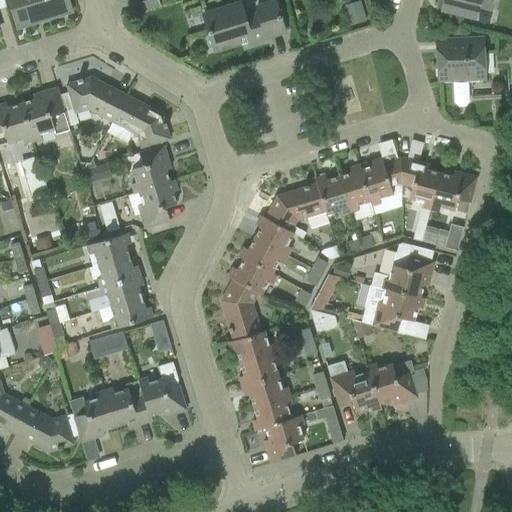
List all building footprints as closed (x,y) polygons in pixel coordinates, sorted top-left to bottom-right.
[(7,0),(16,29),(71,12),(67,0),(7,0)] [(128,0),(133,14),(160,6),(174,1),(173,0),(128,0)] [(360,0),(356,0),(344,3),(350,24),(366,20),(360,0)] [(441,10),(460,16),(474,20),(477,6),(489,10),(491,0),(438,0),(437,8),(441,9),(441,10)] [(202,15),(207,30),(213,52),(239,44),(240,46),(251,43),(250,40),(264,36),(265,39),(284,33),(274,2),(255,8),(257,14),(244,18),(239,4),(202,15)] [(452,28),(453,36),(464,35),(464,27),(452,28)] [(436,41),(436,54),(438,81),(452,80),(453,103),(458,107),(463,107),(467,102),(466,79),(483,78),(481,39),(436,41)] [(67,92),(58,95),(62,111),(72,108),(74,114),(88,110),(112,123),(126,96),(90,78),(81,80),(81,79),(76,81),(76,82),(65,85),(67,92)] [(34,100),(20,105),(32,142),(40,139),(39,135),(54,130),(55,134),(68,130),(62,111),(58,95),(55,88),(32,95),(34,100)] [(126,96),(112,123),(106,133),(125,144),(131,133),(136,136),(140,148),(169,140),(165,129),(167,128),(165,123),(164,124),(161,115),(126,96)] [(0,105),(0,132),(3,132),(7,144),(21,140),(23,145),(32,142),(20,105),(7,109),(5,104),(0,105)] [(126,171),(131,170),(135,184),(130,185),(133,193),(133,194),(138,193),(138,192),(168,183),(168,182),(165,170),(169,169),(162,146),(138,154),(123,159),(126,171)] [(372,167),(360,170),(360,171),(369,202),(370,207),(380,204),(378,199),(392,195),(399,193),(400,185),(399,158),(382,164),(380,159),(370,162),(372,167)] [(429,210),(439,174),(426,171),(427,165),(399,158),(400,185),(399,193),(400,193),(400,198),(407,199),(421,203),(420,208),(429,210)] [(350,174),(338,177),(349,214),(358,211),(356,206),(369,202),(360,171),(360,170),(359,165),(349,168),(350,174)] [(88,183),(98,180),(94,167),(84,170),(88,183)] [(439,174),(429,210),(438,212),(439,207),(466,214),(475,178),(452,172),(451,177),(439,174)] [(314,179),(315,184),(316,184),(325,212),(324,212),(325,216),(339,211),(340,216),(349,214),(338,177),(326,181),(324,176),(314,179)] [(133,194),(133,193),(127,195),(133,217),(139,215),(144,228),(168,221),(164,208),(175,205),(171,192),(176,191),(173,181),(168,182),(168,183),(138,192),(138,193),(133,194)] [(276,196),(264,218),(264,219),(292,235),(293,234),(290,232),(296,221),(305,218),(309,229),(328,223),(325,216),(324,212),(325,212),(316,184),(315,184),(307,187),(307,186),(302,187),(303,188),(276,196)] [(8,200),(0,202),(0,208),(1,212),(11,209),(8,200)] [(84,215),(74,224),(84,234),(94,226),(84,215)] [(259,228),(253,239),(286,257),(291,249),(286,247),(292,235),(264,219),(264,218),(259,216),(254,225),(259,228)] [(116,230),(114,221),(103,224),(106,233),(116,230)] [(450,224),(443,248),(456,251),(462,228),(450,224)] [(94,254),(97,265),(128,256),(124,245),(129,244),(126,234),(107,239),(86,246),(89,255),(94,254)] [(33,240),(36,252),(50,248),(47,237),(33,240)] [(370,237),(357,241),(360,250),(373,246),(370,237)] [(237,257),(242,260),(242,259),(271,275),(271,274),(277,263),(282,265),(286,257),(253,239),(247,250),(242,248),(237,257)] [(357,241),(345,245),(348,254),(360,250),(357,241)] [(18,243),(9,245),(14,259),(22,257),(18,243)] [(372,273),(369,286),(380,289),(385,291),(385,290),(418,298),(418,297),(422,285),(427,286),(433,262),(429,261),(432,251),(410,246),(404,270),(392,266),(389,277),(372,273)] [(128,256),(97,265),(101,278),(96,279),(98,288),(139,276),(136,266),(131,268),(128,256)] [(22,257),(14,259),(18,273),(26,271),(22,257)] [(227,277),(231,280),(232,279),(257,293),(257,294),(260,296),(267,283),(271,285),(276,277),(271,274),(271,275),(242,259),(242,260),(236,270),(232,268),(227,277)] [(326,264),(317,259),(311,270),(320,275),(326,264)] [(329,275),(345,280),(348,269),(336,265),(332,267),(329,275)] [(45,281),(41,268),(32,270),(36,284),(45,281)] [(320,275),(311,270),(305,282),(314,287),(320,275)] [(339,278),(327,275),(308,310),(320,313),(339,278)] [(139,276),(98,288),(101,297),(106,295),(110,307),(140,298),(137,287),(142,285),(139,276)] [(231,280),(220,301),(228,328),(227,329),(229,333),(232,341),(232,342),(260,334),(260,333),(251,305),(257,294),(257,293),(232,279),(231,280)] [(45,282),(37,284),(41,298),(49,296),(45,282)] [(30,284),(22,287),(26,301),(35,298),(30,284)] [(380,289),(369,286),(360,316),(345,313),(344,320),(350,321),(349,321),(350,321),(351,321),(371,326),(402,334),(405,320),(412,322),(416,308),(421,309),(424,299),(418,297),(418,298),(385,290),(385,291),(380,289)] [(294,302),(303,307),(309,295),(301,291),(294,302)] [(35,298),(26,301),(30,315),(39,312),(35,298)] [(140,298),(110,307),(113,320),(108,321),(111,330),(132,323),(152,317),(149,308),(144,309),(140,298)] [(53,309),(45,311),(49,325),(58,323),(53,309)] [(320,313),(308,310),(316,335),(334,328),(336,325),(334,316),(320,313)] [(350,321),(349,321),(350,321),(355,339),(371,334),(370,327),(371,326),(351,321),(350,321)] [(58,323),(49,325),(53,339),(62,337),(58,323)] [(0,369),(7,367),(4,358),(14,355),(6,329),(0,330),(0,369)] [(298,332),(302,344),(311,341),(308,329),(298,332)] [(232,342),(232,341),(227,343),(230,353),(235,351),(239,364),(275,353),(272,344),(267,346),(263,332),(260,333),(260,334),(232,342)] [(316,337),(323,359),(330,357),(326,343),(323,344),(320,336),(316,337)] [(38,343),(42,356),(56,352),(52,339),(38,343)] [(302,344),(306,357),(315,354),(311,341),(302,344)] [(56,352),(58,360),(75,355),(71,342),(54,347),(56,352)] [(275,353),(239,364),(243,376),(238,377),(241,387),(277,376),(273,363),(278,362),(275,353)] [(342,361),(325,366),(337,403),(350,399),(354,412),(368,407),(369,412),(380,409),(378,404),(377,404),(367,372),(354,376),(352,371),(346,373),(342,361)] [(146,378),(137,381),(142,397),(149,416),(161,413),(162,417),(185,411),(176,382),(177,381),(172,362),(157,367),(160,379),(148,383),(146,378)] [(375,364),(365,367),(367,372),(377,404),(378,404),(391,400),(392,405),(416,398),(408,373),(395,377),(391,364),(377,369),(375,364)] [(311,375),(315,388),(325,385),(321,373),(311,375)] [(277,376),(241,387),(244,396),(249,395),(252,407),(288,396),(286,388),(281,389),(277,376)] [(112,389),(103,391),(114,427),(126,423),(128,428),(151,421),(149,416),(142,397),(137,381),(125,384),(127,390),(113,394),(112,389)] [(325,385),(315,388),(319,401),(329,398),(325,385)] [(0,386),(0,426),(13,434),(27,407),(3,394),(0,386)] [(72,414),(75,423),(78,436),(80,442),(103,435),(102,430),(114,427),(103,391),(94,394),(96,399),(82,403),(81,398),(69,402),(72,414)] [(288,396),(252,407),(256,419),(251,421),(254,431),(264,428),(290,420),(290,419),(286,407),(291,405),(288,396)] [(335,419),(331,406),(321,409),(325,422),(335,419)] [(27,407),(13,434),(48,452),(57,450),(57,451),(62,449),(62,448),(73,445),(71,438),(78,436),(75,423),(72,414),(51,420),(27,407)] [(264,428),(268,440),(263,441),(270,464),(295,456),(291,444),(302,440),(298,426),(303,425),(300,416),(290,419),(290,420),(264,428)] [(336,427),(328,430),(330,437),(327,438),(329,443),(340,440),(336,427)]
